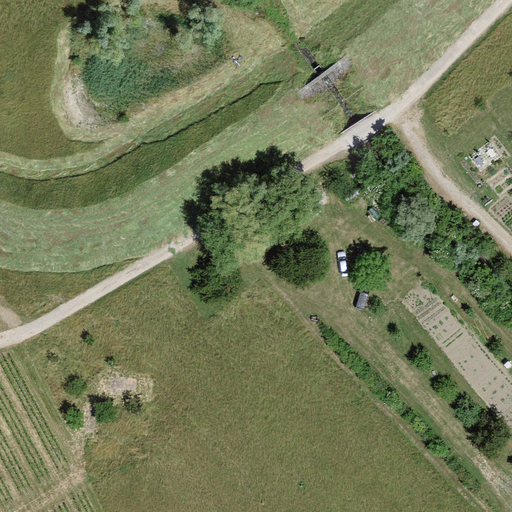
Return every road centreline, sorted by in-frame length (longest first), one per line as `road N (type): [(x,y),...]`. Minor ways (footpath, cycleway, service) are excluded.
road 1 (track): [(0,341),(95,297),(400,108),(506,0)]
road 2 (track): [(511,243),(438,179),(400,108)]
